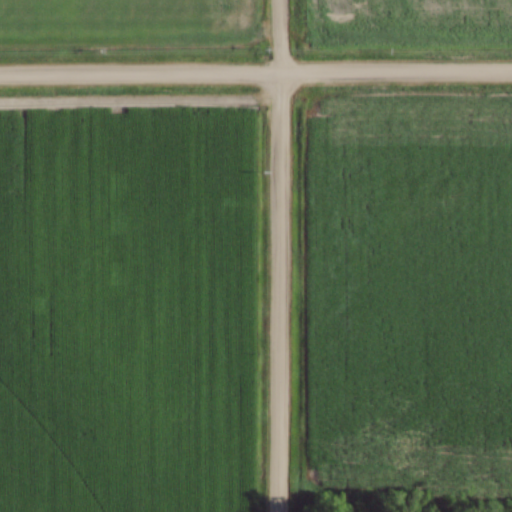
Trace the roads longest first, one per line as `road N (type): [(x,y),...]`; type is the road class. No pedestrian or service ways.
road 1 (residential): [(278,511),(280,0)]
road 2 (tertiary): [(0,78),(511,76)]
